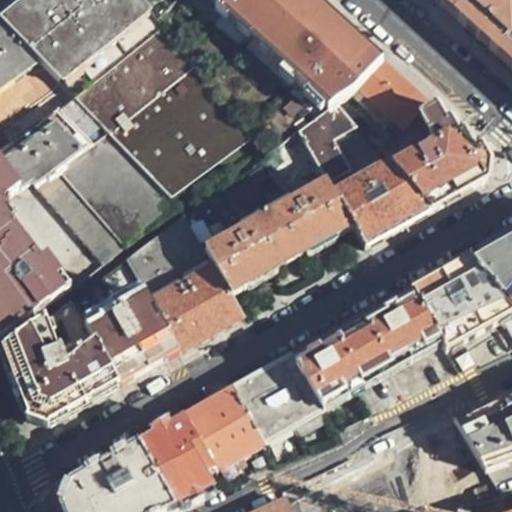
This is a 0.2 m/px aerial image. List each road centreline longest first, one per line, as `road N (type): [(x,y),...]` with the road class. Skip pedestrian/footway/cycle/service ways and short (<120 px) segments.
road 1 (residential): [(511,202),(0,485)]
road 2 (residential): [(225,511),(511,369)]
road 3 (tertiary): [(511,133),(366,0)]
